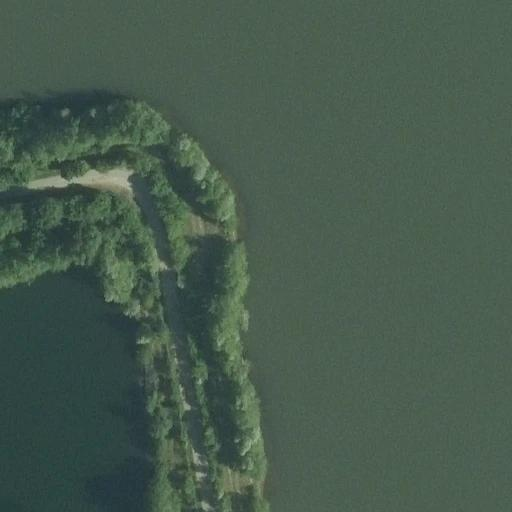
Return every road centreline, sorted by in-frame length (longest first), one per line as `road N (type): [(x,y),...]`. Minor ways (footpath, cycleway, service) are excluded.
road 1 (unclassified): [(209,511),(150,199),(122,175),(0,191)]
road 2 (track): [(0,240),(80,222),(108,225),(133,258),(144,303)]
